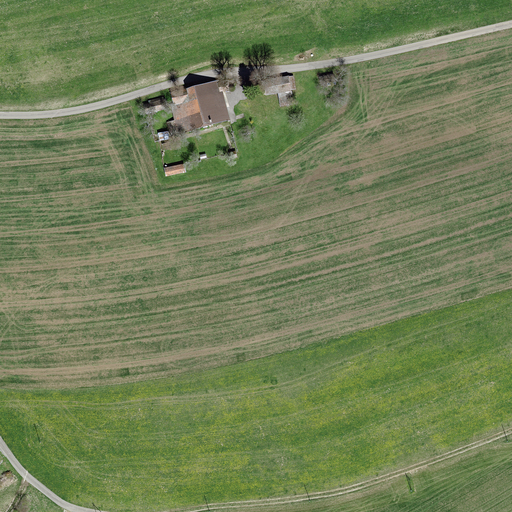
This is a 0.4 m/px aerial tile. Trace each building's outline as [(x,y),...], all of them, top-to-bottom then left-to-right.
[(333,75),(320,77),(321,84),(334,82),(333,75)] [(295,89),(293,77),(264,82),(266,94),(278,92),(281,106),(291,104),(289,90),(295,89)] [(168,123),(171,136),(229,120),(220,91),(228,89),(226,82),(218,84),(218,81),(172,94),(174,104),(172,105),(176,120),(168,123)] [(150,105),(145,106),(147,114),(167,108),(165,101),(163,101),(163,98),(149,101),(150,105)] [(165,169),(166,176),(185,172),(183,165),(165,169)]
